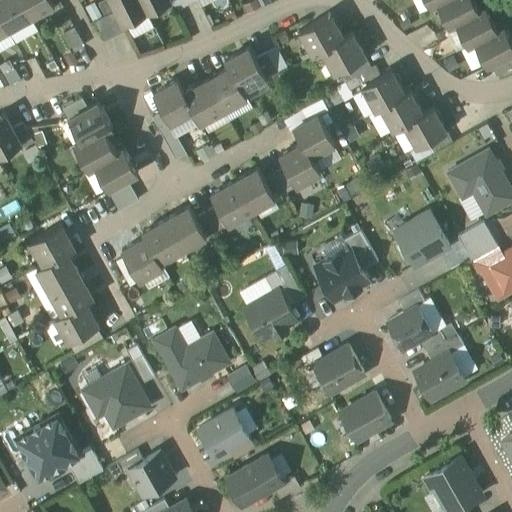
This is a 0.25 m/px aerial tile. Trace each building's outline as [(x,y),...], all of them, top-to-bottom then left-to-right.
[(0,0),(0,15),(8,30),(31,18),(20,0),(0,0)] [(52,0),(20,0),(31,18),(55,5),(52,0)] [(122,25),(147,12),(140,0),(110,0),(115,10),(122,25)] [(140,0),(147,12),(171,0),(140,0)] [(176,10),(187,4),(184,0),(171,0),(176,10)] [(449,27),(456,24),(455,22),(479,10),(479,9),(473,0),(441,0),(437,2),(437,4),(449,27)] [(467,47),(475,43),(474,42),(498,30),(497,29),(486,6),(479,9),(479,10),(455,22),(456,24),(467,47)] [(115,10),(105,15),(114,35),(125,30),(122,25),(115,10)] [(314,55),(322,50),(322,49),(343,37),(343,36),(330,14),(300,30),(314,55)] [(0,34),(8,30),(0,15),(0,34)] [(104,40),(114,35),(105,15),(94,21),(104,40)] [(63,32),(74,51),(84,45),(74,26),(63,32)] [(511,40),(505,26),(497,29),(498,30),(474,42),(475,43),(486,66),(491,64),(511,54),(511,53),(511,40)] [(352,31),(343,36),(343,37),(322,49),(322,50),(335,73),(346,67),(365,56),(352,31)] [(276,46),(265,52),(276,71),(287,65),(276,46)] [(224,60),(228,67),(229,67),(242,90),(243,89),(266,77),(255,58),(249,47),(224,60)] [(266,77),(276,71),(265,52),(255,58),(266,77)] [(491,64),(497,75),(511,67),(511,56),(511,54),(491,64)] [(352,77),(356,75),(371,67),(365,56),(346,67),(352,77)] [(375,65),(371,67),(356,75),(362,86),(381,75),(375,65)] [(247,97),(243,89),(242,90),(229,67),(228,67),(206,80),(223,110),(247,97)] [(376,111),(381,108),(380,107),(405,92),(404,92),(392,69),(381,75),(362,86),(376,111)] [(170,123),(192,111),(194,110),(183,92),(184,92),(178,79),(153,93),(162,111),(170,123)] [(199,123),(223,110),(206,80),(184,92),(183,92),(194,110),(192,111),(199,123)] [(376,111),(362,86),(351,91),(365,116),(368,114),(376,111)] [(393,131),(404,125),(403,123),(423,112),(422,111),(410,89),(404,92),(405,92),(380,107),(381,108),(393,131)] [(63,108),(69,118),(88,108),(82,97),(63,108)] [(287,116),(293,127),(318,113),(324,109),(319,99),(298,110),(287,116)] [(69,118),(81,141),(82,142),(105,129),(105,130),(113,126),(99,101),(88,108),(69,118)] [(433,106),(422,111),(423,112),(403,123),(404,125),(416,147),(427,141),(447,130),(433,106)] [(381,137),(393,131),(381,108),(376,111),(368,114),(381,137)] [(152,116),(163,136),(173,130),(170,123),(162,111),(152,116)] [(170,123),(173,130),(177,136),(199,123),(192,111),(170,123)] [(4,113),(0,115),(0,154),(21,143),(12,127),(4,113)] [(298,135),(302,142),(303,142),(311,156),(312,155),(335,143),(318,113),(293,127),(298,135)] [(21,143),(23,146),(33,140),(23,121),(12,127),(21,143)] [(406,153),(416,147),(404,125),(393,131),(406,153)] [(88,170),(95,166),(94,165),(118,152),(117,151),(105,130),(105,129),(82,142),(81,141),(74,145),(88,170)] [(427,141),(433,152),(453,141),(447,130),(427,141)] [(321,171),(312,155),(311,156),(303,142),(302,142),(279,155),(285,166),(296,185),(321,171)] [(124,147),(117,151),(118,152),(94,165),(95,166),(108,189),(127,178),(138,172),(124,147)] [(511,189),(489,148),(448,171),(459,189),(470,183),(473,189),(486,213),(511,198),(511,189)] [(285,166),(274,172),(285,191),(296,185),(285,166)] [(257,167),(234,180),(251,210),(274,197),(263,178),(257,167)] [(274,197),(285,191),(274,172),(263,178),(274,197)] [(109,190),(113,199),(133,188),(127,178),(108,189),(109,190)] [(227,224),(251,210),(234,180),(210,194),(216,204),(227,224)] [(462,195),(473,189),(470,183),(459,189),(462,195)] [(138,199),(133,188),(113,199),(119,209),(138,199)] [(216,204),(206,210),(217,229),(227,224),(216,204)] [(189,205),(166,218),(183,248),(206,235),(195,216),(189,205)] [(449,244),(429,209),(395,229),(401,240),(397,242),(404,255),(408,252),(414,263),(439,250),(449,244)] [(206,235),(217,229),(206,210),(195,216),(206,235)] [(161,260),(183,248),(166,218),(142,231),(144,236),(145,236),(160,261),(161,260)] [(459,238),(471,259),(497,244),(483,220),(457,234),(459,238)] [(31,240),(44,263),(44,264),(67,250),(68,252),(75,248),(61,223),(31,240)] [(378,259),(360,228),(351,233),(343,238),(348,246),(349,246),(362,268),(378,259)] [(164,265),(161,260),(160,261),(145,236),(144,236),(122,249),(138,279),(164,265)] [(449,244),(439,250),(451,271),(471,259),(459,238),(449,244)] [(471,259),(477,270),(481,268),(481,267),(503,254),(497,244),(471,259)] [(369,280),(362,268),(349,246),(348,246),(315,265),(335,299),(369,280)] [(481,268),(496,295),(511,286),(511,249),(503,254),(481,267),(481,268)] [(37,266),(50,290),(80,273),(68,252),(67,250),(44,264),(44,263),(37,266)] [(275,269),(293,300),(303,294),(286,263),(275,269)] [(50,290),(62,312),(62,313),(86,300),(86,301),(94,297),(80,273),(50,290)] [(244,305),(262,337),(272,331),(274,334),(287,326),(286,324),(296,318),(278,286),(244,305)] [(398,300),(404,311),(417,303),(424,299),(419,289),(398,300)] [(99,324),(86,301),(86,300),(62,313),(62,312),(55,316),(69,341),(99,324)] [(386,321),(402,349),(419,339),(433,331),(417,303),(404,311),(386,321)] [(182,386),(229,359),(212,331),(186,345),(175,325),(154,337),(182,386)] [(419,339),(425,349),(445,337),(440,327),(433,331),(419,339)] [(425,349),(432,361),(450,351),(463,343),(457,331),(425,349)] [(154,374),(137,343),(126,349),(144,380),(154,374)] [(314,364),(329,390),(364,370),(349,344),(314,364)] [(465,377),(461,371),(453,357),(450,351),(432,361),(415,371),(430,397),(465,377)] [(463,351),(453,357),(461,371),(471,365),(463,351)] [(113,425),(150,404),(126,362),(82,387),(93,405),(100,401),(105,410),(113,425)] [(228,375),(236,389),(254,379),(246,365),(228,375)] [(341,411),(355,437),(391,418),(376,391),(341,411)] [(100,401),(93,405),(98,413),(105,410),(100,401)] [(235,411),(247,432),(257,426),(246,405),(235,411)] [(233,407),(198,427),(214,455),(228,447),(249,436),(247,432),(235,411),(233,407)] [(58,410),(13,436),(38,480),(68,462),(83,454),(82,451),(58,410)] [(511,433),(502,440),(511,458),(511,433)] [(249,436),(228,447),(234,457),(255,446),(249,436)] [(83,454),(68,462),(79,481),(103,468),(90,445),(82,451),(83,454)] [(106,466),(112,476),(128,467),(143,459),(137,448),(106,466)] [(128,467),(143,493),(175,475),(160,449),(143,459),(128,467)] [(226,476),(242,504),(273,486),(284,480),(268,452),(226,476)] [(435,488),(448,511),(463,502),(481,492),(460,456),(432,472),(423,477),(431,490),(435,488)] [(273,486),(279,496),(300,485),(294,474),(284,480),(273,486)] [(137,511),(162,511),(170,507),(164,497),(137,511)] [(193,511),(186,499),(170,507),(162,511),(193,511)] [(445,511),(468,511),(463,502),(448,511),(445,511)]
